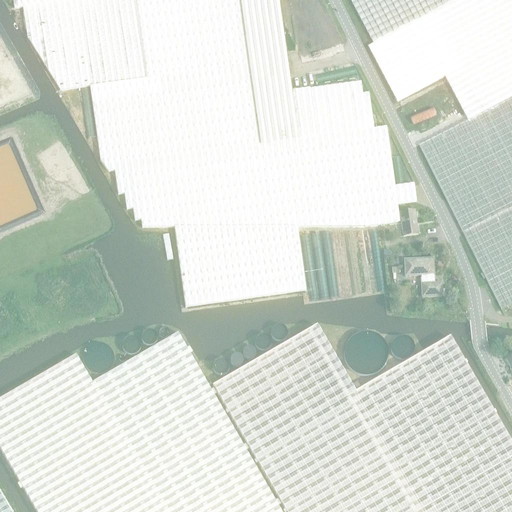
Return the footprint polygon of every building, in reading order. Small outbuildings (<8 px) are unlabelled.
[(13,0),(14,9),(23,8),(27,34),(27,38),(60,91),(61,91),(90,87),(100,161),(108,172),(115,171),(118,195),(124,194),(126,209),(126,210),(127,210),(133,209),(134,221),(141,220),(142,228),(174,228),(175,232),(185,307),(185,308),(306,291),(297,227),(365,227),(399,222),(397,205),(416,202),(415,191),(414,186),(414,184),(394,186),(387,127),(374,129),(369,93),(362,94),(361,82),(292,92),(298,140),(260,146),(239,0),(13,0)] [(239,0),(260,146),(298,140),(292,92),(286,53),(281,18),(281,12),(278,0),(239,0)] [(511,0),(350,0),(368,32),(374,44),(369,47),(398,102),(446,77),(469,121),(511,98),(511,0)] [(423,126),(441,117),(430,94),(412,103),(423,126)] [(511,98),(469,121),(420,146),(446,199),(464,235),(501,310),(511,304),(511,98)] [(415,211),(400,213),(403,237),(418,235),(415,211)] [(431,259),(404,260),(405,277),(421,276),(422,298),(442,297),(441,283),(434,284),(434,283),(434,271),(433,259),(431,259)] [(317,326),(213,386),(285,511),(511,511),(511,445),(450,338),(395,369),(355,393),(317,326)] [(287,334),(287,332),(286,331),(286,330),(285,328),(284,327),(282,326),(281,326),(279,326),(277,326),(276,326),(274,327),(273,328),(272,329),(271,330),(271,332),(271,334),(271,335),(271,336),(272,338),(273,339),(274,340),(275,341),(277,342),(278,342),(280,342),(282,341),(283,341),(284,340),(285,339),(286,337),(287,336),(287,334)] [(156,337),(155,333),(153,331),(151,329),(150,328),(147,328),(144,328),(143,329),(141,331),(139,333),(138,337),(139,340),(140,343),(143,345),(144,345),(146,346),(150,345),(152,344),(155,341),(155,339),(156,337)] [(280,511),(177,333),(137,357),(95,381),(91,384),(76,356),(0,399),(0,450),(34,511),(280,511)] [(271,343),(270,341),(270,340),(269,339),(268,338),(267,337),(266,336),(264,335),(263,335),(261,335),(260,335),(258,336),(257,337),(256,338),(255,340),(255,341),(254,343),(254,344),(255,346),(256,347),(256,348),(258,350),(259,350),(261,351),(262,351),(264,351),(265,351),(267,350),(268,349),(269,348),(270,346),(270,345),(271,343)] [(139,346),(138,343),(137,340),(136,339),(134,337),(130,337),(129,337),(126,337),(124,339),(122,340),(121,342),(121,346),(121,349),(123,352),(125,354),(127,354),(130,355),(133,354),(134,354),(136,352),(138,350),(139,346)] [(413,349),(412,345),(410,342),(407,340),(405,339),(403,339),(400,339),(398,340),(396,341),(395,342),(394,344),(393,346),(393,348),(393,352),(395,355),(398,358),(402,359),(405,359),(406,358),(409,356),(412,353),(412,351),(413,349)] [(377,356),(377,355),(376,351),(375,349),(373,347),(370,345),(368,344),(366,343),(364,343),(361,344),(359,345),(357,346),(356,348),(354,350),(354,352),(353,355),(354,359),(355,361),(356,363),(359,365),(360,366),(363,366),(365,367),(369,366),(371,365),(373,364),(374,362),(375,360),(376,358),(377,356)] [(114,359),(113,354),(110,350),(109,348),(105,346),(100,344),(98,344),(94,345),(89,348),(87,351),(85,353),(84,359),(85,364),(88,369),(92,372),(95,373),(99,374),(104,373),(106,372),(109,370),(112,365),(114,359)] [(255,353),(255,352),(255,351),(254,350),(253,349),(252,348),(251,347),(250,347),(249,347),(248,347),(247,347),(246,348),(244,349),(244,350),(243,351),(243,352),(243,353),(243,355),(243,356),(244,357),(245,358),(246,359),(247,359),(248,359),(249,359),(250,359),(251,359),(252,359),(253,358),(254,357),(255,356),(255,355),(255,353)] [(243,361),(243,360),(242,358),(242,357),(241,356),(240,355),(239,355),(237,355),(236,354),(235,355),(234,355),(233,355),(232,356),(231,357),(231,358),(230,360),(230,361),(230,362),(231,363),(231,364),(232,365),(233,366),(234,367),(236,367),(237,367),(239,366),(240,366),(241,365),(242,364),(242,363),(242,362),(243,361)] [(229,368),(229,366),(228,365),(228,364),(227,362),(226,361),(224,360),(223,360),(221,360),(219,360),(218,360),(216,361),(215,362),(214,363),(213,364),(213,366),(213,368),(213,369),(213,370),(214,372),(215,373),(216,374),(217,375),(219,376),(220,376),(222,376),(224,375),(225,375),(226,374),(227,373),(228,371),(229,369),(229,368)] [(0,511),(11,511),(0,492),(0,511)]
